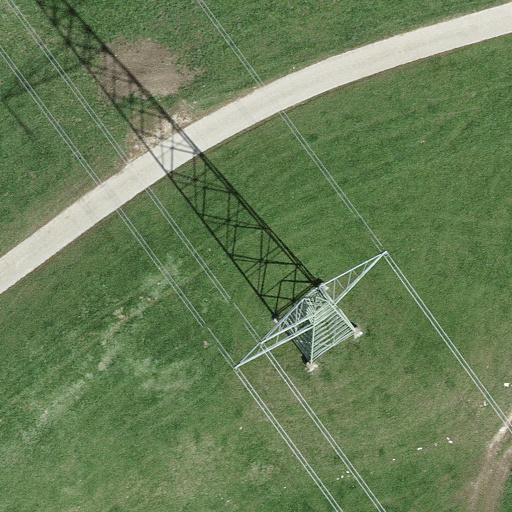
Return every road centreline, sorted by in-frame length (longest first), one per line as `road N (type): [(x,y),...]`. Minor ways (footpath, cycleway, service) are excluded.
road 1 (unclassified): [(511,17),(313,80),(241,112),(0,275)]
road 2 (track): [(43,0),(117,71),(180,151)]
